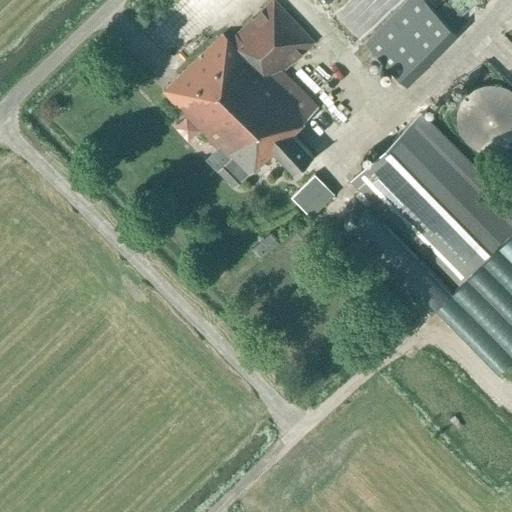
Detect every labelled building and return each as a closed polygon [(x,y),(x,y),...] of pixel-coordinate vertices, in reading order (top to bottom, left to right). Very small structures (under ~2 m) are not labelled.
[(274,0),(272,0),(229,40),(223,33),(163,91),(228,160),(218,170),(234,187),(273,150),(293,172),(312,154),(291,133),(318,107),(283,71),(314,42),(274,0)] [(407,85),(458,33),(424,0),(407,0),(365,43),(407,85)] [(498,136),(511,130),(511,86),(509,79),(475,91),(478,98),(464,104),(467,113),(480,109),(485,124),(493,121),(498,136)] [(511,205),(421,112),(351,181),(372,203),(345,230),(431,318),(439,311),(511,387),(511,205)] [(314,173),(291,196),(311,217),(334,194),(314,173)]
